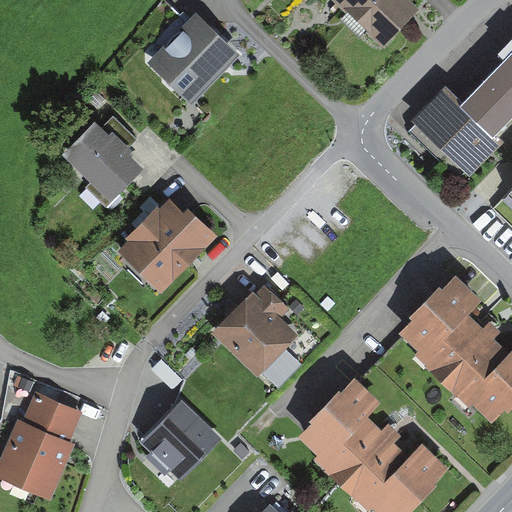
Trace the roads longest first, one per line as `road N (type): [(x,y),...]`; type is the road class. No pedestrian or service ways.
road 1 (residential): [(358,135),(511,280)]
road 2 (residential): [(222,272),(358,135)]
road 3 (residential): [(358,135),(486,0)]
road 4 (residential): [(90,511),(122,393),(144,345)]
